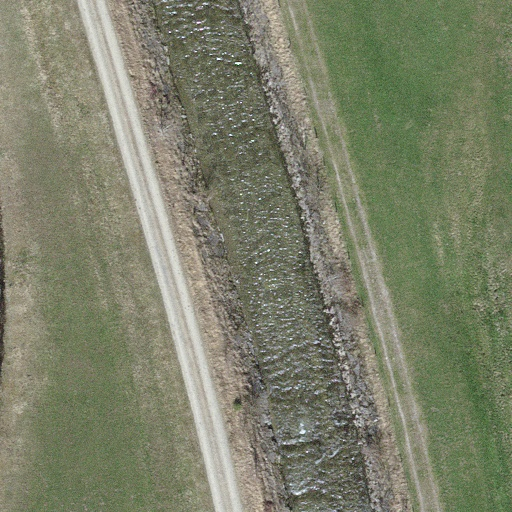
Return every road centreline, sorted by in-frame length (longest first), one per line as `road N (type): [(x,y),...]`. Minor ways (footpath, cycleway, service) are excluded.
road 1 (track): [(225,511),(82,0)]
road 2 (track): [(435,511),(299,0)]
